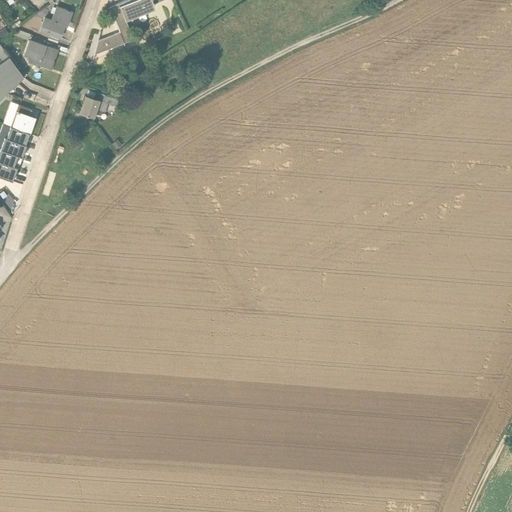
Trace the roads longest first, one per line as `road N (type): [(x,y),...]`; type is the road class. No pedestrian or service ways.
road 1 (track): [(0,275),(121,155),(187,104),(400,0)]
road 2 (residential): [(4,270),(94,0)]
